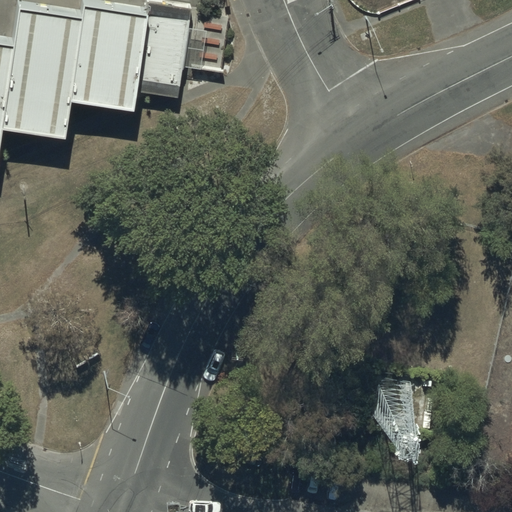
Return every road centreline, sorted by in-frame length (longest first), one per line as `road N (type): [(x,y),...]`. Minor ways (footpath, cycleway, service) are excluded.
road 1 (tertiary): [(360,137),(271,209),(191,325),(122,509)]
road 2 (tertiary): [(511,55),(360,137)]
road 3 (unclassified): [(360,137),(303,48),(285,0)]
road 4 (residential): [(122,509),(0,471)]
